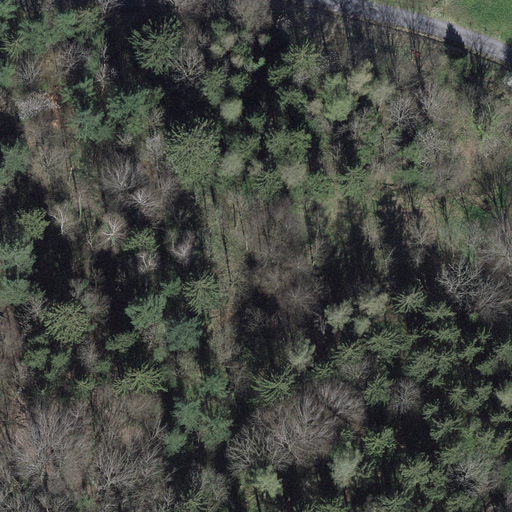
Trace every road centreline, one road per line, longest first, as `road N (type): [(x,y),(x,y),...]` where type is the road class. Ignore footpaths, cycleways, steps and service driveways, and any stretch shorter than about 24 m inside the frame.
road 1 (track): [(511,56),(467,36),(328,0)]
road 2 (track): [(134,0),(0,7)]
